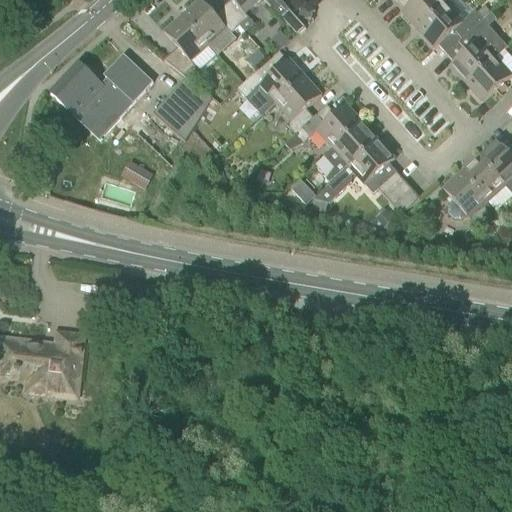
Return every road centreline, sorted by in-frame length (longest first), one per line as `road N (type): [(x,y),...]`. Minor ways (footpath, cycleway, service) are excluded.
road 1 (secondary): [(511,323),(68,239)]
road 2 (residential): [(330,7),(330,57),(429,168),(471,139)]
road 3 (residential): [(471,139),(357,9),(330,7)]
road 4 (secondary): [(10,89),(111,0)]
